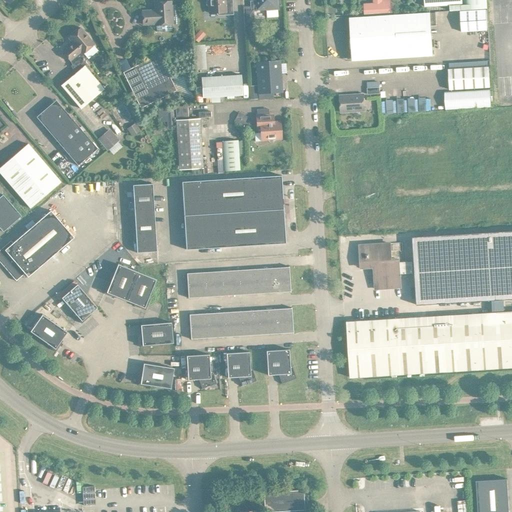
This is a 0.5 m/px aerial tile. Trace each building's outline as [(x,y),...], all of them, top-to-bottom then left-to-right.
[(156,20),(156,21),(172,20),(170,0),(155,0),(155,6),(142,7),(143,20),(156,20)] [(217,10),(218,12),(233,11),(232,0),(205,0),(206,1),(208,3),(209,3),(209,9),(216,8),(217,10)] [(364,0),(365,13),(393,11),(393,4),(384,5),(383,0),(364,0)] [(251,3),(244,3),(246,33),(255,33),(254,5),(251,5),(251,3)] [(487,5),(460,7),(462,28),(488,27),(487,5)] [(428,49),(426,9),(393,11),(365,13),(355,14),(358,54),(428,49)] [(62,47),(70,57),(81,48),(82,50),(94,40),(81,24),(68,34),(73,39),(62,47)] [(196,30),(193,34),(198,38),(202,35),(196,30)] [(81,48),(70,57),(76,68),(61,81),(81,104),(104,85),(85,62),(87,60),(82,50),(81,48)] [(123,68),(140,104),(176,86),(159,50),(123,68)] [(256,58),(258,90),(282,89),(280,56),(256,58)] [(449,65),(450,86),(490,83),(489,63),(449,65)] [(201,73),(202,94),(242,91),(241,71),(201,73)] [(340,92),(341,108),(365,107),(364,90),(340,92)] [(36,113),(78,161),(97,144),(56,96),(36,113)] [(187,114),(187,102),(175,103),(175,115),(187,114)] [(239,108),(234,118),(243,123),(248,113),(239,108)] [(261,136),(267,135),(268,137),(269,138),(273,138),(275,136),(275,135),(281,135),(280,118),(272,119),(270,117),(270,112),(256,112),(257,128),(259,129),(261,129),(261,136)] [(176,116),(179,166),(203,164),(200,114),(176,116)] [(112,127),(99,138),(107,147),(119,136),(112,127)] [(223,167),(239,166),(237,136),(221,137),(223,167)] [(0,163),(0,169),(30,204),(61,178),(28,140),(0,163)] [(181,178),(186,246),(285,239),(281,172),(181,178)] [(132,181),(136,249),(156,248),(152,180),(132,181)] [(0,192),(0,224),(3,227),(21,212),(3,190),(0,192)] [(0,245),(0,258),(14,275),(23,267),(28,273),(73,233),(50,206),(12,239),(11,237),(11,236),(0,245)] [(511,227),(413,233),(417,301),(511,295),(511,227)] [(361,265),(363,265),(363,264),(374,263),(375,285),(400,283),(399,255),(391,256),(390,240),(360,241),(361,257),(360,257),(361,265)] [(120,294),(125,296),(137,268),(118,260),(110,279),(109,278),(104,289),(116,294),(116,293),(115,293),(116,292),(120,294)] [(186,269),(188,294),(289,288),(290,288),(289,262),(288,263),(186,269)] [(137,268),(125,296),(130,298),(135,300),(134,301),(134,300),(133,301),(145,306),(150,294),(149,294),(148,294),(156,275),(137,268)] [(90,311),(89,310),(97,303),(77,280),(61,294),(75,309),(74,310),(73,309),(73,310),(81,319),(91,311),(90,310),(90,311)] [(189,310),(190,335),(292,329),(293,329),(291,304),(290,304),(189,310)] [(511,307),(347,318),(350,373),(511,363),(511,307)] [(45,340),(55,347),(62,337),(62,336),(62,337),(61,336),(67,328),(42,310),(30,327),(47,339),(46,340),(45,339),(45,340)] [(152,341),(173,339),(171,318),(140,321),(141,331),(140,331),(140,330),(139,331),(141,343),(153,342),(153,341),(152,341)] [(296,374),(290,357),(289,357),(289,345),(266,347),(267,371),(278,370),(281,379),(296,374)] [(256,377),(250,360),(249,360),(249,348),(226,349),(227,373),(238,373),(241,382),(256,377)] [(216,379),(210,362),(209,362),(209,350),(186,352),(187,376),(198,375),(201,384),(216,379)] [(150,381),(170,384),(173,364),(143,359),(141,369),(140,368),(138,381),(150,383),(150,382),(150,381)] [(476,477),(478,511),(509,511),(507,475),(476,477)] [(263,488),(264,508),(304,505),(303,486),(263,488)]
